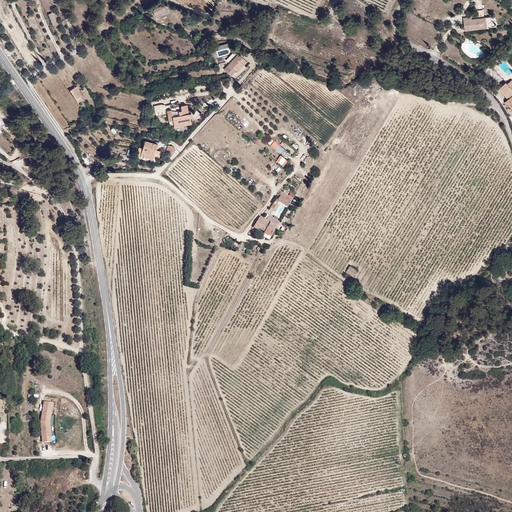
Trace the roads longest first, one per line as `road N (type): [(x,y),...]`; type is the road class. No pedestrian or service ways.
road 1 (secondary): [(0,54),(77,168),(108,321)]
road 2 (unclassified): [(511,145),(487,94),(399,37),(393,22),(404,0)]
road 3 (track): [(81,181),(155,177),(231,236),(261,242)]
road 4 (secondary): [(120,466),(123,410),(108,321)]
